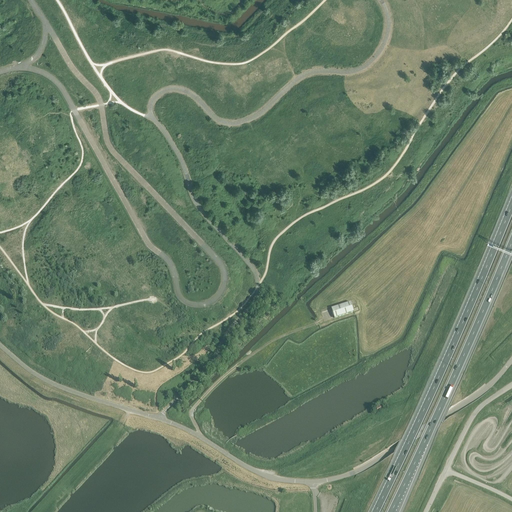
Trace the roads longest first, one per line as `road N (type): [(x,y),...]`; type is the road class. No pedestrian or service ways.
road 1 (unclassified): [(313,481),(259,474),(183,428),(44,379),(0,346)]
road 2 (motorway): [(511,202),(376,511)]
road 3 (motorway): [(390,511),(511,250)]
road 4 (unclassified): [(313,481),(375,461),(487,386),(511,359)]
road 5 (track): [(201,438),(189,411),(211,388),(260,349),(323,319)]
